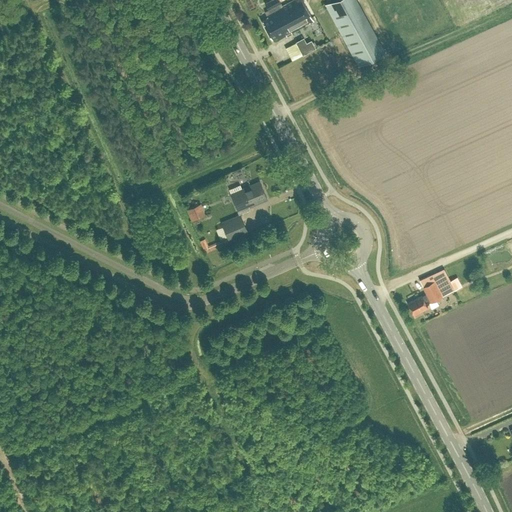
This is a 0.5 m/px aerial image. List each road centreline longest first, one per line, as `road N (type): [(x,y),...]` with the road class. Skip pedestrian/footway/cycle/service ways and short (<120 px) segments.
road 1 (tertiary): [(485,511),(355,262)]
road 2 (tertiary): [(331,219),(214,0)]
road 3 (unclassified): [(0,218),(173,306),(206,299)]
road 4 (unclassified): [(206,299),(157,287),(0,205)]
road 5 (unclassified): [(320,252),(206,299)]
